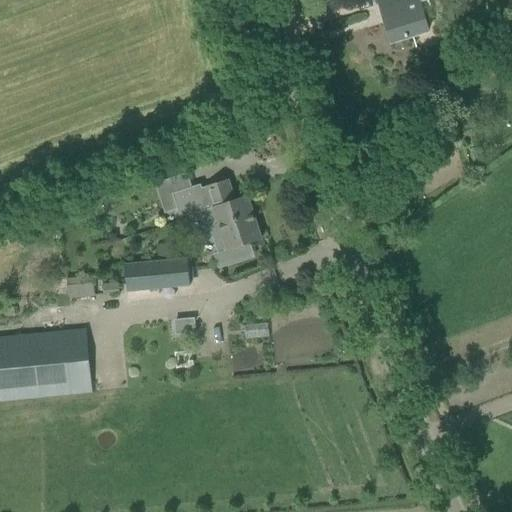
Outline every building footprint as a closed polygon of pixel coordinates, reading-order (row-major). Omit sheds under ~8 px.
[(433,0),(378,0),(391,42),(427,32),(422,14),(436,10),(433,0)] [(446,89),(452,111),(471,105),(464,84),(446,89)] [(155,184),(158,194),(171,190),(167,180),(155,184)] [(180,221),(196,216),(195,214),(213,209),(227,251),(261,240),(247,196),(234,200),(228,180),(201,189),(200,185),(172,194),(180,221)] [(190,286),(187,259),(175,260),(173,244),(156,246),(157,262),(124,265),(127,292),(172,288),(173,296),(190,295),(190,286)] [(66,278),(68,299),(94,297),(93,276),(66,278)] [(101,286),(102,296),(119,294),(118,284),(101,286)] [(193,319),(174,321),(176,335),(195,333),(193,319)] [(0,401),(68,395),(62,332),(0,338),(0,401)]
